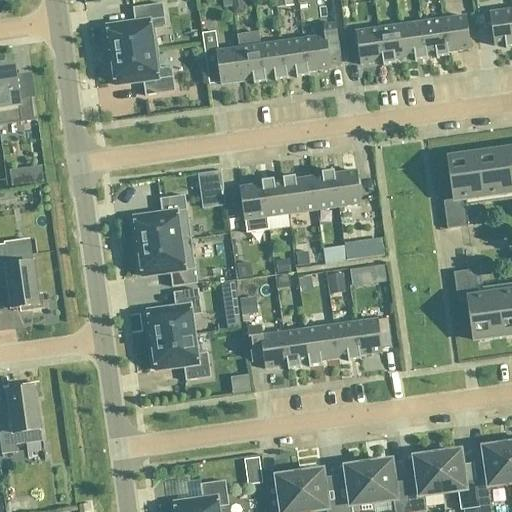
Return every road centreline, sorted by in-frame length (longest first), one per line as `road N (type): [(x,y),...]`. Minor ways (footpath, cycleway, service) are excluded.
road 1 (residential): [(511,106),(78,165)]
road 2 (residential): [(118,450),(511,396)]
road 3 (residential): [(102,341),(78,165)]
road 4 (residential): [(78,165),(58,24)]
